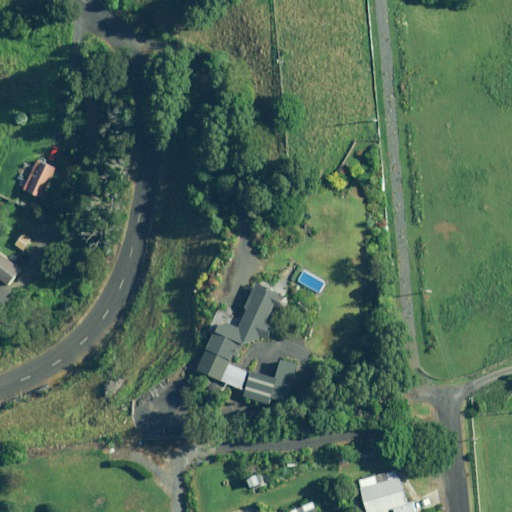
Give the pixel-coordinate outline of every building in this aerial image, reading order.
[(54,168),(39,161),(25,190),(41,197),(54,168)] [(20,269),(0,254),(0,279),(8,285),(20,269)] [(249,377),(251,372),(233,365),(236,356),(244,358),(249,345),(264,338),(269,340),(275,325),(269,322),(275,307),(284,311),(289,299),(284,297),(287,290),(258,278),(241,320),(223,312),(200,370),(245,388),(249,377)] [(245,388),(242,394),(270,405),(272,399),(287,405),(303,367),(283,359),(272,386),(249,377),(245,388)] [(409,505),(398,469),(376,476),(360,481),(369,511),(380,511),(394,508),(395,511),(416,511),(414,503),(409,505)] [(262,485),(259,475),(248,478),(251,488),(262,485)] [(319,511),(316,502),(290,511),(319,511)]
